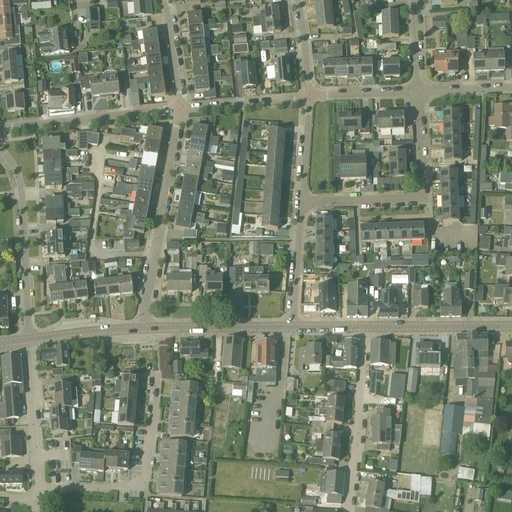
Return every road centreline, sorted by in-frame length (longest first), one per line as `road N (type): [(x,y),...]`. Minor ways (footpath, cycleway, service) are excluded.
road 1 (residential): [(142,328),(179,108)]
road 2 (residential): [(28,339),(18,181),(0,146)]
road 3 (residential): [(346,511),(363,327)]
road 4 (residential): [(0,127),(179,108)]
road 5 (secondary): [(292,327),(142,328)]
road 6 (secondary): [(511,327),(363,327)]
road 7 (residential): [(39,484),(28,339)]
road 8 (residential): [(309,97),(179,108)]
road 9 (residential): [(301,202),(292,327)]
